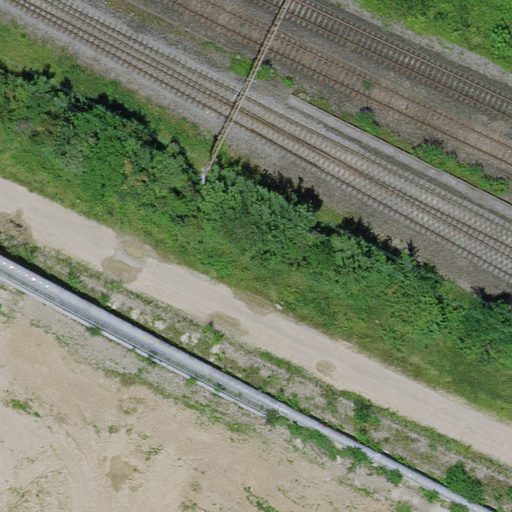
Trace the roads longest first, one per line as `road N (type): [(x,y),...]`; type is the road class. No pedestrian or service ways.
road 1 (track): [(0,196),(511,434)]
road 2 (track): [(366,511),(0,367)]
